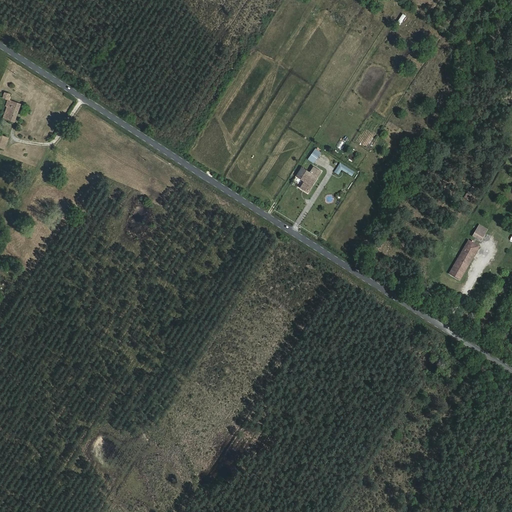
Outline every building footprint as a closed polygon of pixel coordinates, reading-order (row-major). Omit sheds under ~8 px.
[(19,104),(9,100),(6,107),(5,119),(13,122),(19,104)] [(319,164),(322,158),(315,154),(312,159),(319,164)] [(303,166),(297,176),(306,181),(312,172),(303,166)] [(306,181),(304,184),(300,189),(309,194),(323,172),(316,166),(312,172),(306,181)] [(297,176),(295,179),(304,184),(306,181),(297,176)] [(480,224),(473,236),(482,242),(489,229),(480,224)] [(469,240),(462,251),(475,258),(481,247),(469,240)] [(462,251),(449,274),(461,281),(475,258),(462,251)]
